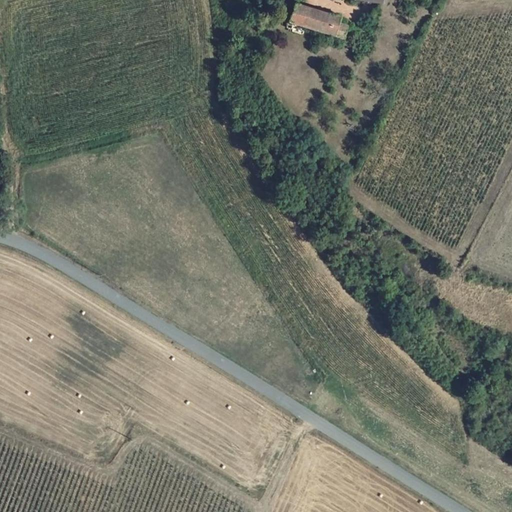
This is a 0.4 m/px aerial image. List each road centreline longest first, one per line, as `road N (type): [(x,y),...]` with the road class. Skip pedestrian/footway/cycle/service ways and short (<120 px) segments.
road 1 (unclassified): [(0,236),(42,253),(459,511)]
road 2 (track): [(16,242),(0,112)]
